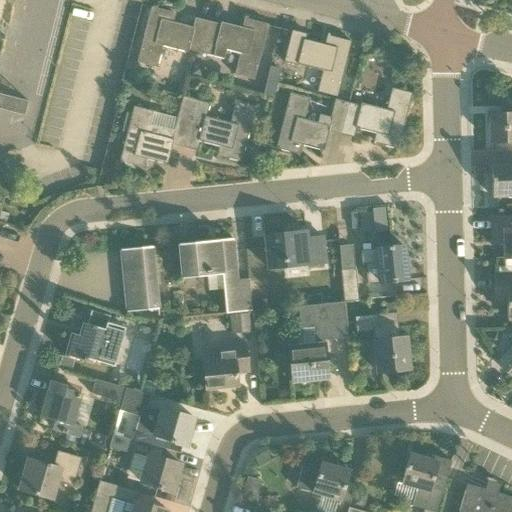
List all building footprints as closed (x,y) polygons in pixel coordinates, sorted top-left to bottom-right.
[(201,53),(209,22),(195,19),(193,28),(170,22),(173,13),(151,7),(137,63),(157,68),(162,46),(188,53),(189,50),(201,53)] [(235,75),(254,80),(269,25),(247,19),(245,29),(221,23),(220,25),(209,22),(201,53),(223,59),(226,50),(240,54),(235,75)] [(317,92),(337,97),(351,42),(330,36),(328,46),(305,40),(306,35),(292,31),(284,62),(298,65),(298,64),(322,70),(317,92)] [(372,61),(376,58),(376,52),(371,49),(365,51),(364,55),(366,59),(372,61)] [(194,64),(191,75),(202,78),(204,71),(201,66),(194,64)] [(271,67),(263,95),(273,97),(281,70),(271,67)] [(14,95),(0,91),(0,106),(28,115),(34,93),(16,88),(14,95)] [(106,164),(117,91),(97,88),(85,161),(106,164)] [(349,103),(340,135),(354,138),(356,129),(379,134),(376,144),(398,149),(412,94),(392,89),(386,110),(361,104),(360,107),(349,103)] [(320,115),(318,123),(304,120),(309,98),(290,93),(276,149),(297,154),(300,145),(324,151),(329,132),(340,135),(349,103),(336,100),(331,118),(320,115)] [(183,148),(195,101),(182,98),(174,131),(163,128),(150,125),(154,112),(133,107),(132,114),(127,133),(119,162),(141,168),(143,158),(167,165),(172,145),(183,148)] [(241,162),(255,107),(236,102),(230,124),(206,118),(210,104),(195,101),(183,148),(198,151),(200,142),(222,148),(220,157),(241,162)] [(511,103),(504,103),(504,114),(490,114),(491,143),(511,142),(511,103)] [(127,113),(121,132),(127,133),(132,114),(127,113)] [(492,197),(511,196),(511,166),(491,167),(492,197)] [(386,221),(385,208),(372,209),(373,222),(386,221)] [(505,259),(511,258),(511,217),(493,218),(493,243),(505,243),(505,259)] [(268,270),(325,263),(322,237),(306,239),(306,232),(265,236),(268,270)] [(249,280),(237,281),(233,239),(179,245),(182,279),(223,275),(227,312),(252,312),(249,280)] [(380,283),(407,280),(405,262),(407,262),(407,258),(405,258),(403,246),(376,249),(360,251),(362,265),(366,265),(368,283),(380,282),(380,283)] [(127,313),(159,310),(153,247),(121,250),(127,313)] [(358,300),(355,269),(341,270),(344,302),(358,300)] [(507,319),(511,319),(511,275),(494,276),(495,302),(507,302),(507,319)] [(328,378),(324,340),(347,337),(343,302),(299,307),(301,328),(314,327),(316,345),(289,348),(292,382),(314,380),(313,376),(326,374),(327,378),(328,378)] [(265,322),(264,311),(252,312),(254,333),(263,332),(262,322),(265,322)] [(232,334),(251,332),(248,313),(230,315),(232,334)] [(356,333),(373,331),(378,373),(409,370),(406,337),(399,338),(397,313),(355,317),(356,333)] [(107,324),(105,331),(83,324),(79,336),(72,334),(66,356),(86,362),(87,359),(112,366),(122,327),(107,324)] [(220,359),(203,361),(206,391),(238,387),(236,369),(248,367),(245,344),(219,346),(220,359)] [(511,348),(497,364),(511,378),(511,348)] [(58,368),(71,372),(75,360),(61,356),(61,358),(58,368)] [(122,403),(126,388),(95,379),(91,394),(122,403)] [(50,397),(47,396),(42,415),(41,415),(41,416),(56,421),(53,429),(78,436),(81,427),(72,424),(73,424),(72,424),(80,395),(64,390),(66,385),(51,381),(50,383),(54,384),(50,397)] [(157,384),(146,381),(143,392),(154,395),(157,384)] [(161,409),(161,410),(149,407),(152,395),(126,388),(122,403),(120,410),(141,416),(136,431),(171,441),(170,443),(186,447),(194,418),(161,409)] [(137,442),(113,435),(110,447),(133,454),(137,442)] [(19,490),(52,499),(57,481),(73,486),(81,458),(57,451),(53,466),(28,459),(19,490)] [(438,462),(426,458),(410,454),(402,484),(417,488),(412,506),(432,511),(436,511),(447,478),(434,475),(438,462)] [(157,487),(157,489),(173,494),(181,465),(148,455),(141,482),(157,487)] [(296,488),(313,493),(340,501),(349,471),(321,463),(319,472),(302,467),(296,488)] [(167,511),(168,511),(135,502),(138,492),(100,481),(90,511),(107,511),(109,507),(123,511),(122,511),(167,511)] [(511,511),(511,497),(467,484),(458,511),(511,511)] [(365,498),(354,495),(351,506),(362,509),(365,498)]
